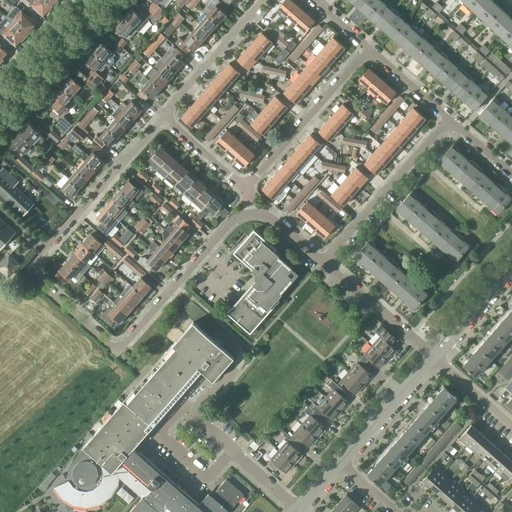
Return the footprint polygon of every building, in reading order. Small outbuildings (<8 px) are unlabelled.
[(44,15),(53,5),(47,0),(27,0),(31,3),(44,15)] [(149,10),(158,19),(163,14),(161,12),(163,9),(160,7),(166,0),(152,0),(156,3),(154,5),(149,10)] [(176,0),(174,2),(181,8),(185,3),(188,0),(176,0)] [(211,0),(202,10),(207,14),(218,24),(226,15),(218,7),(222,2),(218,0),(211,0)] [(287,16),(297,5),(291,0),(284,0),(278,8),(287,16)] [(349,0),(475,110),(487,96),(488,95),(380,0),(349,0)] [(462,0),(511,46),(511,19),(491,0),(462,0)] [(197,5),(192,1),(188,6),(193,10),(197,5)] [(297,5),(287,16),(296,24),(306,13),(297,5)] [(6,17),(26,35),(36,24),(22,12),(15,6),(6,17)] [(132,8),(123,17),(134,27),(137,30),(140,33),(150,22),(141,14),(140,16),(132,8)] [(158,19),(149,10),(144,15),(148,19),(149,19),(154,24),(158,19)] [(315,21),(306,13),(296,24),(305,32),(315,21)] [(218,24),(207,14),(199,23),(210,33),(218,24)] [(177,19),(181,23),(185,19),(181,15),(177,19)] [(26,35),(6,17),(0,22),(0,30),(3,33),(16,45),(26,35)] [(134,27),(123,17),(114,27),(129,40),(137,30),(134,27)] [(181,23),(177,19),(173,24),(177,28),(181,23)] [(191,32),(202,42),(210,33),(199,23),(191,32)] [(311,34),(315,38),(323,28),(319,24),(311,34)] [(264,29),(273,37),(277,33),(268,25),(264,29)] [(202,42),(191,32),(184,41),(180,38),(175,43),(187,53),(191,48),(194,51),(202,42)] [(254,41),(265,51),(273,41),(262,32),(254,41)] [(279,43),(283,39),(278,34),(274,39),(279,43)] [(303,43),(307,47),(315,38),(311,34),(303,43)] [(324,46),(336,56),(344,47),(332,36),(324,46)] [(123,38),(118,44),(122,48),(131,56),(136,50),(123,38)] [(283,39),(279,43),(284,47),(287,42),(283,39)] [(265,51),(254,41),(246,50),(257,60),(265,51)] [(115,55),(112,52),(101,42),(92,51),(107,65),(108,64),(110,66),(114,61),(114,59),(113,58),(115,55)] [(294,53),(299,56),(307,47),(303,43),(294,53)] [(122,48),(118,44),(113,49),(117,53),(122,48)] [(174,44),(162,58),(176,71),(184,62),(181,60),(186,55),(174,44)] [(151,49),(155,53),(159,49),(154,45),(151,49)] [(336,56),(324,46),(316,55),(328,66),(336,56)] [(155,53),(151,49),(146,54),(151,58),(155,53)] [(257,60),(246,50),(238,59),(249,69),(257,60)] [(87,78),(91,82),(92,81),(95,84),(100,78),(99,77),(101,74),(99,73),(107,65),(92,51),(84,61),(93,69),(86,77),(87,77),(87,78)] [(299,56),(294,53),(290,58),(294,62),(299,56)] [(328,66),(316,55),(308,64),(320,75),(328,66)] [(153,67),(168,81),(176,71),(162,58),(161,58),(153,67)] [(134,67),(139,71),(143,66),(139,62),(134,67)] [(221,72),(232,82),(240,73),(229,63),(221,72)] [(320,75),(308,64),(299,73),(312,84),(320,75)] [(263,66),(262,71),(285,77),(286,72),(263,66)] [(139,71),(134,67),(130,71),(135,75),(139,71)] [(168,81),(153,67),(145,76),(161,89),(168,81)] [(368,87),(378,76),(369,68),(359,79),(368,87)] [(232,82),(221,72),(213,81),(224,91),(232,82)] [(312,84),(299,73),(291,83),(304,93),(312,84)] [(61,85),(72,95),(81,86),(70,76),(61,85)] [(377,95),(387,84),(378,76),(368,87),(377,95)] [(91,82),(87,78),(82,83),(87,87),(91,82)] [(161,89),(150,80),(137,94),(145,101),(149,96),(152,99),(161,89)] [(224,91),(213,81),(205,90),(216,100),(224,91)] [(304,93),(291,83),(283,92),(296,103),(304,93)] [(387,84),(377,95),(387,103),(396,92),(387,84)] [(72,95),(61,85),(53,95),(58,99),(52,106),(62,115),(68,108),(64,105),(72,95)] [(216,100),(205,90),(197,99),(208,109),(216,100)] [(242,90),(240,96),(263,102),(265,96),(242,90)] [(110,99),(105,94),(102,98),(107,102),(110,99)] [(267,105),(279,116),(287,106),(275,95),(267,105)] [(392,105),(396,109),(405,99),(401,96),(392,105)] [(349,97),(345,101),(354,109),(358,105),(349,97)] [(208,109),(197,99),(189,108),(200,118),(208,109)] [(511,116),(492,99),(479,114),(511,142),(511,116)] [(118,106),(123,110),(134,119),(142,110),(131,100),(127,105),(123,101),(118,106)] [(335,113),(345,122),(354,113),(343,104),(335,113)] [(228,111),(233,115),(238,109),(234,105),(228,111)] [(279,116),(267,105),(259,114),(271,125),(279,116)] [(396,109),(392,105),(384,115),(388,118),(396,109)] [(123,110),(118,106),(111,115),(126,128),(134,119),(123,110)] [(360,115),(364,110),(359,106),(355,111),(360,115)] [(89,112),(94,116),(99,111),(94,107),(89,112)] [(413,107),(405,117),(417,127),(426,118),(413,107)] [(200,118),(189,108),(181,117),(192,127),(200,118)] [(364,110),(360,115),(364,119),(368,114),(364,110)] [(233,115),(228,111),(220,120),(225,124),(233,115)] [(94,116),(89,112),(78,125),(83,129),(94,116)] [(345,122),(335,113),(326,122),(337,131),(345,122)] [(271,125),(259,114),(251,124),(263,134),(271,125)] [(388,118),(384,115),(376,124),(380,127),(388,118)] [(63,135),(73,125),(64,116),(54,127),(63,135)] [(243,129),(247,125),(238,116),(234,121),(243,129)] [(405,117),(397,126),(409,137),(417,127),(405,117)] [(126,128),(115,119),(107,128),(118,137),(126,128)] [(225,124),(220,120),(212,129),(217,133),(225,124)] [(19,132),(32,144),(35,140),(38,143),(43,138),(40,135),(41,134),(40,133),(43,130),(37,125),(34,128),(27,122),(19,132)] [(337,131),(326,122),(318,131),(329,141),(337,131)] [(380,127),(376,124),(371,129),(375,133),(380,127)] [(247,125),(243,129),(253,137),(257,133),(247,125)] [(81,140),(85,135),(75,126),(71,132),(81,140)] [(397,126),(389,135),(401,146),(409,137),(397,126)] [(118,137),(107,128),(99,137),(97,135),(93,139),(102,147),(106,143),(110,147),(118,137)] [(217,133),(212,129),(205,138),(209,142),(217,133)] [(225,150),(236,138),(226,130),(215,142),(225,150)] [(32,144),(19,132),(10,142),(7,145),(13,151),(16,147),(23,154),(32,144)] [(61,138),(56,133),(52,138),(57,143),(61,138)] [(257,133),(253,137),(257,141),(261,137),(257,133)] [(302,143),(313,153),(321,144),(310,134),(302,143)] [(381,144),(393,155),(401,146),(389,135),(381,144)] [(62,141),(67,146),(72,141),(67,137),(62,141)] [(342,143),(366,148),(367,142),(343,137),(342,143)] [(234,158),(245,146),(236,138),(225,150),(234,158)] [(67,146),(62,141),(58,146),(64,150),(67,146)] [(313,153),(302,143),(294,152),(305,162),(313,153)] [(105,153),(97,145),(92,151),(93,152),(89,156),(75,144),(71,149),(84,161),(85,161),(96,170),(104,161),(100,158),(105,153)] [(393,155),(381,144),(372,154),(385,164),(393,155)] [(450,171),(463,156),(451,145),(438,161),(450,171)] [(156,169),(169,154),(160,146),(147,161),(156,169)] [(245,146),(234,158),(244,167),(254,154),(245,146)] [(385,164),(372,154),(369,151),(366,155),(369,157),(364,163),(376,174),(385,164)] [(305,162),(294,152),(286,161),(297,171),(305,162)] [(46,160),(51,164),(56,159),(51,154),(46,160)] [(169,154),(156,169),(165,178),(178,163),(169,154)] [(461,181),(474,165),(463,156),(450,171),(461,181)] [(34,168),(25,159),(20,165),(30,173),(34,168)] [(51,164),(46,160),(43,163),(48,168),(51,164)] [(77,170),(88,179),(96,170),(85,161),(84,161),(77,170)] [(297,171),(286,161),(278,170),(289,180),(297,171)] [(321,167),(345,172),(346,166),(322,162),(321,167)] [(174,186),(187,171),(178,163),(165,178),(174,186)] [(474,192),(487,177),(474,165),(461,181),(474,192)] [(348,176),(360,186),(368,177),(356,166),(348,176)] [(44,176),(35,168),(31,173),(40,181),(44,176)] [(0,197),(19,215),(28,205),(8,187),(13,181),(0,169),(0,197)] [(141,169),(137,174),(145,182),(149,177),(141,169)] [(69,179),(80,189),(88,179),(77,170),(69,179)] [(270,179),(281,189),(289,180),(278,170),(270,179)] [(183,194),(196,179),(187,171),(174,186),(183,194)] [(309,182),(313,186),(319,179),(314,175),(309,182)] [(360,186),(348,176),(339,185),(352,196),(360,186)] [(487,203),(500,188),(487,177),(474,192),(487,203)] [(80,189),(69,179),(61,188),(72,198),(80,189)] [(137,179),(133,184),(128,180),(120,190),(135,202),(143,192),(140,189),(144,185),(137,179)] [(184,194),(192,202),(207,185),(202,180),(200,182),(196,179),(184,194)] [(281,189),(270,179),(262,189),(273,198),(281,189)] [(313,186),(309,182),(301,191),(305,195),(313,186)] [(192,202),(201,209),(205,205),(214,194),(211,192),(213,190),(207,185),(192,202)] [(352,196),(339,185),(331,194),(343,205),(352,196)] [(324,200),(328,196),(318,187),(314,192),(324,200)] [(500,188),(487,203),(498,213),(511,198),(500,188)] [(113,198),(112,199),(123,208),(126,204),(130,207),(135,202),(120,190),(116,194),(115,194),(113,197),(113,198)] [(305,195),(301,191),(293,200),(297,204),(305,195)] [(149,197),(158,205),(162,201),(153,193),(149,197)] [(408,219),(421,203),(410,193),(396,208),(408,219)] [(214,194),(205,205),(201,209),(195,216),(191,221),(199,229),(203,224),(198,220),(204,213),(205,215),(210,209),(214,213),(223,203),(214,194)] [(328,196),(324,200),(333,208),(337,204),(328,196)] [(105,208),(119,221),(127,212),(122,208),(123,208),(112,199),(105,208)] [(297,204),(293,200),(285,209),(289,213),(297,204)] [(306,221),(316,209),(307,201),(296,213),(306,221)] [(167,217),(173,210),(164,203),(158,210),(167,217)] [(421,203),(408,219),(419,228),(431,212),(421,203)] [(337,204),(333,208),(337,212),(341,207),(337,204)] [(119,221),(105,208),(97,217),(101,222),(97,226),(107,235),(114,226),(119,221)] [(315,229),(326,217),(316,209),(306,221),(315,229)] [(431,212),(419,228),(430,238),(443,223),(431,212)] [(169,225),(165,229),(181,242),(189,233),(185,230),(188,226),(182,221),(178,217),(170,227),(169,225)] [(326,217),(315,229),(324,237),(335,225),(326,217)] [(0,249),(15,233),(0,218),(0,249)] [(443,223),(430,238),(443,250),(456,234),(443,223)] [(181,242),(165,229),(162,233),(163,234),(163,242),(163,243),(173,251),(174,253),(177,249),(176,248),(181,242)] [(254,229),(247,236),(233,252),(255,272),(256,279),(227,312),(250,333),(279,300),(278,298),(282,293),(281,293),(280,292),(292,278),(288,274),(292,269),(276,256),(273,254),(277,250),(276,249),(254,229)] [(114,233),(110,238),(122,248),(128,240),(121,234),(118,237),(114,233)] [(91,234),(83,243),(96,255),(105,246),(103,244),(91,234)] [(456,234),(443,250),(456,261),(469,246),(456,234)] [(124,254),(107,239),(103,244),(105,246),(120,259),(124,254)] [(155,252),(165,261),(173,251),(163,243),(159,246),(154,241),(149,247),(155,252)] [(366,266),(378,250),(368,241),(354,256),(366,266)] [(96,255),(83,243),(75,252),(85,261),(90,265),(97,256),(96,255)] [(128,246),(124,250),(133,258),(137,253),(128,246)] [(378,250),(366,266),(378,277),(391,261),(378,250)] [(75,252),(67,261),(77,270),(82,274),(90,265),(85,261),(75,252)] [(155,252),(148,260),(145,257),(141,257),(137,261),(148,271),(151,268),(150,267),(152,265),(157,270),(165,261),(155,252)] [(10,253),(3,261),(15,273),(22,264),(10,253)] [(135,264),(126,256),(122,261),(131,269),(135,264)] [(59,271),(56,275),(65,284),(69,279),(69,280),(72,276),(77,280),(82,274),(77,270),(67,261),(59,271)] [(391,261),(378,277),(389,287),(402,271),(391,261)] [(402,271),(389,287),(400,297),(414,281),(402,271)] [(141,277),(133,287),(143,296),(151,286),(141,277)] [(414,281),(400,297),(414,309),(427,293),(414,281)] [(83,291),(88,295),(96,286),(91,282),(83,291)] [(129,284),(121,293),(135,305),(136,304),(137,305),(140,301),(139,300),(143,296),(133,287),(129,284)] [(98,289),(91,297),(95,301),(103,293),(98,289)] [(135,305),(121,293),(113,302),(127,314),(131,309),(133,309),(135,307),(134,305),(135,305)] [(113,302),(111,300),(107,304),(109,306),(102,315),(111,323),(114,319),(119,323),(120,322),(121,323),(124,319),(123,318),(127,314),(113,302)] [(511,308),(499,324),(463,364),(476,376),(511,336),(511,308)] [(69,481),(54,488),(63,500),(75,508),(89,510),(101,508),(110,501),(119,490),(119,480),(111,473),(120,464),(134,447),(149,431),(147,429),(170,402),(178,392),(199,368),(214,381),(234,357),(223,347),(206,332),(193,322),(172,346),(153,368),(93,435),(79,451),(76,455),(78,457),(72,461),(68,467),(67,474),(69,481)] [(398,340),(380,324),(374,331),(380,336),(372,344),(387,358),(396,349),(393,346),(398,340)] [(387,358),(372,344),(364,353),(364,354),(361,358),(366,362),(369,358),(379,367),(387,358)] [(511,374),(511,355),(499,371),(508,379),(511,374)] [(357,361),(349,371),(364,385),(372,375),(362,366),(366,362),(361,358),(357,362),(357,361)] [(337,384),(340,387),(343,382),(356,394),(364,385),(349,371),(341,380),(337,384)] [(337,384),(332,379),(327,384),(332,389),(325,397),(341,411),(349,401),(342,395),(345,391),(340,387),(337,384)] [(444,387),(423,410),(367,473),(380,485),(456,398),(444,387)] [(314,410),(322,418),(326,414),(333,420),(341,411),(325,397),(317,406),(313,402),(310,406),(314,410)] [(302,423),(317,437),(326,428),(319,422),(322,418),(314,410),(311,414),(310,414),(302,423)] [(291,437),(293,439),(297,435),(309,446),(317,437),(302,423),(294,432),(294,433),(291,437)] [(467,444),(479,431),(471,424),(459,438),(467,444)] [(474,451),(486,437),(479,431),(467,444),(474,451)] [(278,450),(294,464),(302,454),(290,443),(293,439),(291,437),(287,441),(287,440),(278,450)] [(481,457),(493,444),(486,437),(474,451),(481,457)] [(255,450),(259,446),(254,441),(249,445),(255,450)] [(488,464),(500,450),(493,444),(481,457),(488,464)] [(151,491),(175,511),(226,511),(227,511),(229,511),(234,506),(244,495),(226,479),(212,495),(209,492),(199,504),(177,484),(182,479),(181,478),(180,479),(165,466),(161,470),(134,447),(120,464),(151,491)] [(294,464),(278,450),(270,459),(271,459),(267,463),(276,470),(279,467),(286,473),(294,464)] [(496,470),(508,457),(500,450),(488,464),(496,470)] [(259,452),(254,458),(257,460),(262,454),(259,452)] [(503,477),(511,466),(511,460),(508,457),(496,470),(503,477)] [(430,486),(442,472),(435,466),(423,479),(430,486)] [(511,466),(503,477),(510,483),(511,481),(511,466)] [(442,472),(430,486),(437,492),(450,478),(442,472)] [(445,499),(457,485),(450,478),(437,492),(445,499)] [(457,485),(445,499),(452,505),(464,491),(457,485)] [(175,511),(151,491),(144,498),(143,497),(129,511),(175,511)] [(459,511),(471,498),(464,491),(452,505),(459,511)] [(339,502),(350,511),(354,511),(359,506),(346,494),(339,502)] [(471,498),(459,511),(471,511),(479,504),(471,498)] [(333,509),(335,511),(350,511),(339,502),(333,509)]
